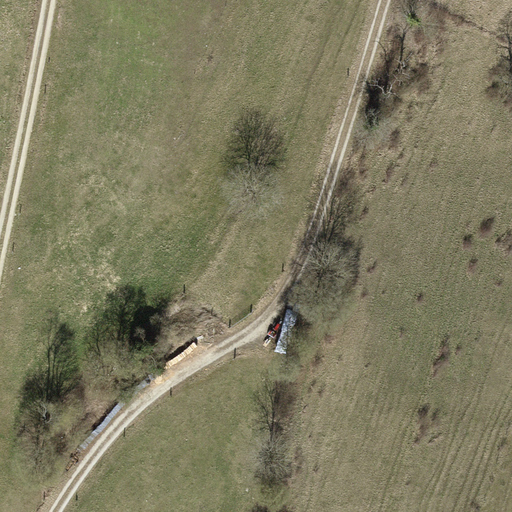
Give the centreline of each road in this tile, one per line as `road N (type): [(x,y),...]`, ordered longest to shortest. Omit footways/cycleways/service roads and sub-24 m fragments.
road 1 (track): [(57,511),(126,419),(284,301),(329,189),(387,0)]
road 2 (track): [(0,258),(50,0)]
